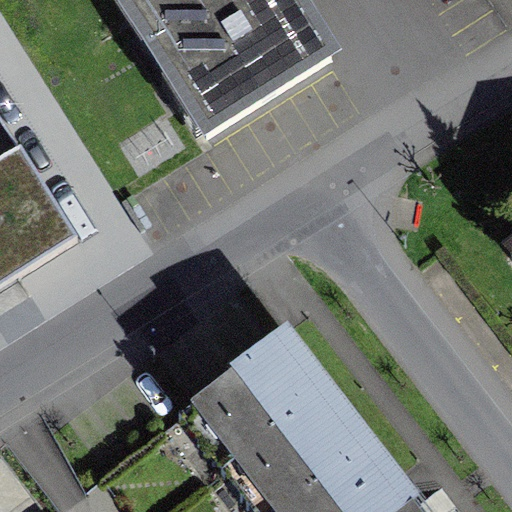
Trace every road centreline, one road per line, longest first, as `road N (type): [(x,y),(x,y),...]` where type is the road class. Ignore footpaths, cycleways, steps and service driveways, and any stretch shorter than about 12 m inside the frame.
road 1 (unclassified): [(311,189),(0,384)]
road 2 (residential): [(511,468),(359,270),(311,189)]
road 3 (unclassified): [(511,62),(311,189)]
road 4 (unknown): [(448,102),(380,0)]
